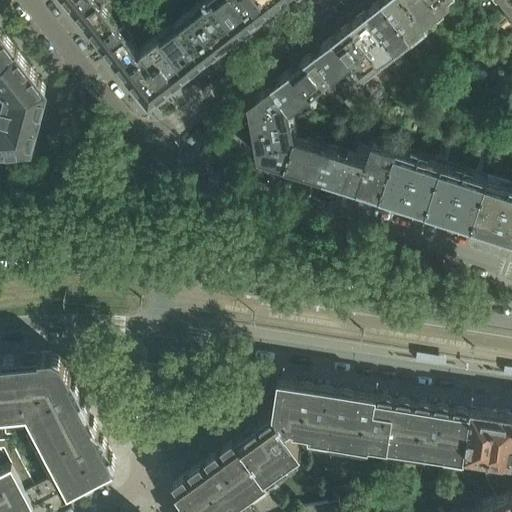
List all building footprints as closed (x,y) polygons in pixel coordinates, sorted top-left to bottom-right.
[(69,0),(75,8),(86,0),(69,0)] [(100,0),(86,0),(75,8),(103,43),(122,28),(100,0)] [(174,5),(170,0),(160,0),(168,9),(174,5)] [(238,32),(213,0),(205,0),(193,10),(221,46),(238,32)] [(254,20),(237,0),(213,0),(238,32),(254,20)] [(270,8),(263,0),(237,0),(254,20),(270,8)] [(383,0),(376,0),(366,9),(397,49),(412,37),(383,0)] [(410,0),(383,0),(412,37),(429,24),(424,17),(410,0)] [(410,0),(424,17),(446,0),(410,0)] [(366,9),(350,21),(381,61),(397,49),(366,9)] [(221,46),(193,10),(176,23),(204,59),(221,46)] [(350,21),(334,33),(353,58),(365,74),(381,61),(350,21)] [(204,59),(176,23),(160,36),(188,72),(204,59)] [(46,86),(0,26),(0,78),(7,87),(3,100),(0,109),(0,110),(1,110),(0,113),(0,119),(0,123),(34,132),(37,120),(40,118),(41,114),(40,110),(46,86)] [(122,28),(103,43),(129,76),(145,64),(137,54),(140,51),(122,28)] [(353,58),(334,33),(313,49),(332,74),(353,58)] [(188,72),(160,36),(142,49),(170,86),(188,72)] [(142,49),(140,51),(137,54),(145,64),(129,76),(146,98),(153,99),(170,86),(142,49)] [(344,89),(332,74),(313,49),(293,65),(312,90),(320,84),(332,98),(344,89)] [(447,58),(438,65),(442,71),(451,64),(447,58)] [(312,90),(293,65),(272,81),(292,106),(312,90)] [(427,86),(437,79),(432,73),(423,80),(427,86)] [(249,100),(253,125),(291,118),(290,108),(292,106),(272,81),(249,100)] [(421,81),(414,86),(418,93),(426,88),(421,81)] [(510,107),(504,99),(498,104),(504,111),(510,107)] [(287,164),(295,138),(295,134),(291,118),(253,125),(258,155),(287,164)] [(0,123),(0,119),(0,146),(31,144),(34,132),(0,123)] [(323,175),(333,146),(295,134),(295,138),(287,164),(309,171),(323,175)] [(405,202),(419,157),(396,150),(397,146),(372,137),(365,156),(368,162),(360,187),(405,202)] [(368,162),(365,156),(333,146),(323,175),(360,187),(368,162)] [(465,172),(419,157),(405,202),(451,217),(465,172)] [(511,186),(465,172),(451,217),(497,232),(511,186)] [(511,186),(497,232),(511,236),(511,186)] [(89,407),(81,391),(62,354),(55,350),(0,354),(0,392),(1,409),(4,409),(6,432),(16,431),(14,408),(28,407),(41,432),(89,407)] [(301,446),(287,426),(292,422),(292,423),(300,377),(284,375),(278,374),(277,380),(273,408),(256,421),(252,420),(247,424),(246,428),(237,434),(268,476),(299,454),(296,449),(301,446)] [(350,438),(358,386),(300,377),(292,423),(294,426),(309,428),(308,431),(350,438)] [(407,445),(415,395),(358,386),(350,438),(369,441),(369,439),(407,445)] [(464,454),(471,404),(415,395),(407,445),(464,454)] [(496,408),(471,404),(464,454),(465,452),(488,456),(496,408)] [(35,503),(112,463),(115,455),(89,407),(41,432),(60,469),(35,482),(12,437),(0,437),(0,446),(5,446),(13,460),(35,503)] [(511,410),(496,408),(488,456),(504,458),(504,456),(511,458),(511,455),(511,410)] [(237,434),(189,470),(220,511),(268,476),(237,434)] [(0,511),(18,511),(35,503),(13,460),(0,466),(0,511)] [(511,511),(511,469),(511,466),(486,472),(496,492),(506,511),(511,511)] [(220,511),(189,470),(173,481),(176,485),(175,486),(188,511),(220,511)] [(379,479),(332,488),(334,498),(381,489),(379,479)] [(451,511),(450,509),(436,480),(411,485),(421,505),(424,511),(451,511)] [(506,511),(496,492),(475,503),(479,511),(506,511)] [(344,511),(338,498),(298,506),(301,511),(344,511)] [(479,511),(475,503),(463,510),(460,504),(450,509),(451,511),(479,511)]
